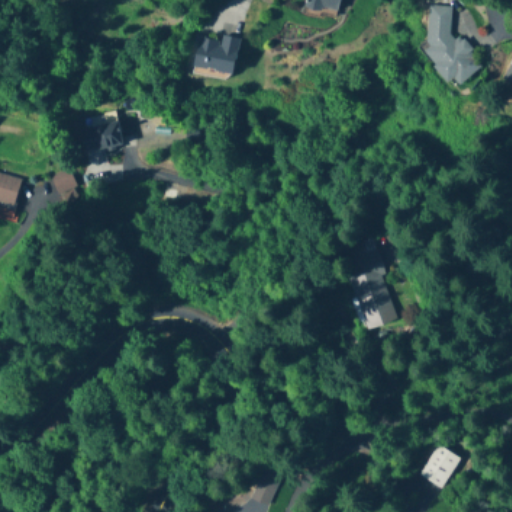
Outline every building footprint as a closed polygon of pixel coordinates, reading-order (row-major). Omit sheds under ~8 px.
[(307,0),(305,9),(338,16),(341,0),(307,0)] [(451,7),(429,6),(425,80),(472,82),(474,40),(449,39),(451,7)] [(239,40),(222,38),(221,42),(199,38),(194,70),(233,77),(239,40)] [(122,145),(117,121),(80,129),(86,153),(122,145)] [(200,145),(197,127),(181,131),(184,148),(200,145)] [(56,198),(75,193),(70,171),(51,176),(56,198)] [(21,179),(0,173),(0,206),(14,210),(21,179)] [(397,319),(370,237),(338,248),(365,329),(397,319)] [(440,488),(458,457),(436,444),(418,475),(440,488)]
